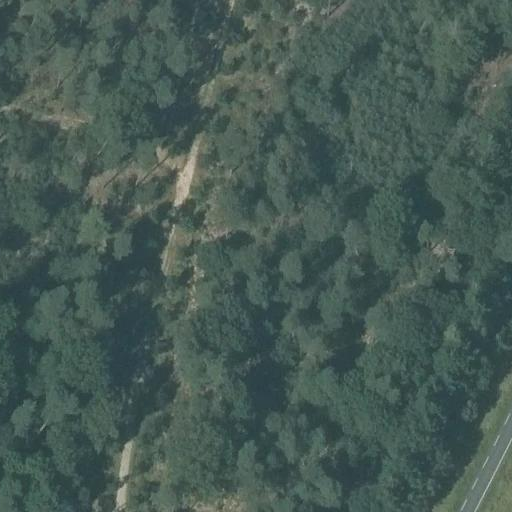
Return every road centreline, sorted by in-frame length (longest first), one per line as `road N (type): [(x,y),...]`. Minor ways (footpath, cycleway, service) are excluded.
road 1 (track): [(117,511),(139,366),(193,140)]
road 2 (unclassified): [(348,511),(511,205)]
road 3 (track): [(193,140),(226,0)]
road 4 (track): [(0,341),(139,366)]
